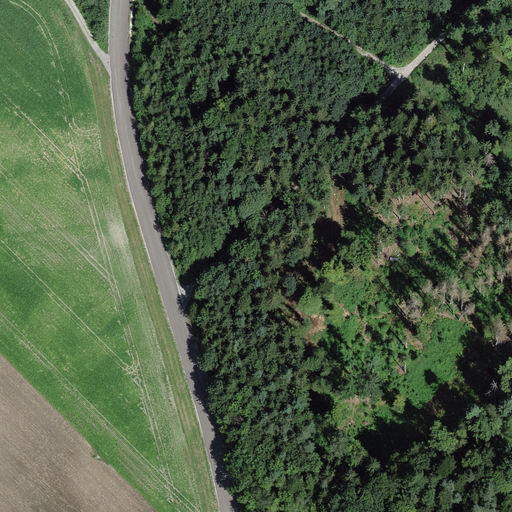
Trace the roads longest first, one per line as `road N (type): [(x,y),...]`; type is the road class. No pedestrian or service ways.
road 1 (tertiary): [(228,511),(129,151),(119,64)]
road 2 (track): [(172,303),(353,126),(395,74)]
road 3 (track): [(278,0),(395,74)]
road 4 (track): [(395,74),(433,40),(511,2)]
